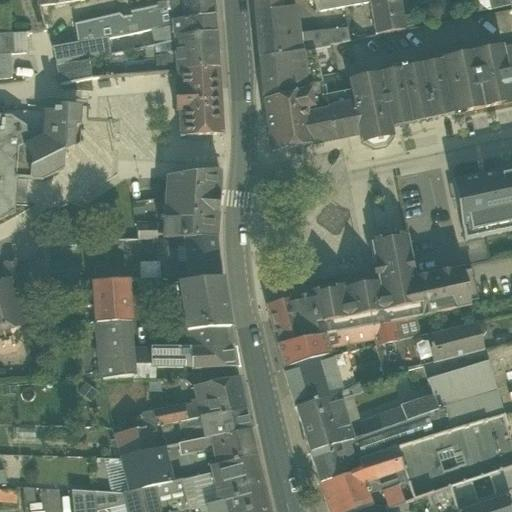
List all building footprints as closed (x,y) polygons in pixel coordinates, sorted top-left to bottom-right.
[(40,8),(55,6),(54,0),(38,0),(39,8),(40,8)] [(134,35),(151,32),(161,29),(172,25),(172,22),(170,0),(163,0),(164,4),(157,5),(158,9),(130,15),(131,21),(134,35)] [(170,0),(172,22),(214,17),(212,0),(170,0)] [(272,0),(254,4),(254,16),(281,11),(279,0),(272,0)] [(317,0),(319,13),(370,4),(368,0),(317,0)] [(368,0),(370,4),(375,37),(404,31),(398,0),(368,0)] [(451,19),(448,0),(435,2),(438,21),(451,19)] [(472,0),(476,14),(489,11),(486,0),(472,0)] [(486,0),(489,11),(510,6),(509,0),(486,0)] [(0,7),(0,35),(9,35),(7,7),(0,7)] [(254,16),(259,59),(299,52),(298,35),(295,8),(281,11),(254,16)] [(172,25),(174,39),(215,34),(214,17),(172,22),(172,25)] [(107,40),(134,35),(131,21),(123,22),(118,18),(77,27),(79,45),(94,43),(107,40)] [(174,39),(172,25),(161,29),(151,32),(154,48),(174,43),(174,39)] [(298,35),(299,52),(340,44),(348,42),(346,30),(298,35)] [(9,35),(11,56),(27,55),(26,34),(9,35)] [(174,39),(174,43),(176,73),(217,69),(215,34),(174,39)] [(9,35),(0,35),(0,56),(10,56),(11,56),(9,35)] [(107,40),(94,43),(97,59),(103,58),(110,57),(107,40)] [(89,61),(97,59),(94,43),(79,45),(76,46),(79,63),(89,61)] [(154,48),(155,62),(156,75),(176,73),(174,43),(154,48)] [(502,50),(511,98),(511,45),(502,48),(502,50)] [(52,51),(56,68),(79,63),(76,46),(52,51)] [(440,62),(451,116),(511,102),(511,98),(502,50),(502,48),(440,61),(440,62)] [(306,110),(307,115),(326,112),(325,109),(329,109),(326,96),(324,87),(321,87),(313,50),(301,52),(305,93),(309,90),(312,109),(306,110)] [(300,53),(299,52),(259,59),(263,100),(305,93),(301,52),(300,53)] [(110,57),(103,58),(104,69),(115,65),(127,64),(126,54),(110,57)] [(0,80),(11,79),(10,56),(0,56),(0,80)] [(97,59),(89,61),(92,80),(105,79),(104,69),(103,58),(97,59)] [(92,81),(92,80),(89,61),(79,63),(56,68),(60,87),(92,81)] [(113,78),(156,75),(155,62),(127,64),(115,65),(104,69),(105,79),(113,78)] [(350,91),(353,104),(356,118),(359,136),(361,145),(372,151),(384,149),(392,139),(391,129),(451,116),(440,62),(379,74),(379,75),(347,81),(350,91)] [(218,88),(217,69),(176,73),(177,89),(173,89),(173,93),(175,113),(179,113),(180,138),(222,136),(221,118),(220,118),(219,88),(218,88)] [(344,120),(342,111),(330,114),(329,109),(325,109),(326,112),(307,115),(306,110),(312,109),(309,90),(305,93),(263,100),(268,134),(344,120)] [(350,91),(338,93),(341,106),(353,104),(350,91)] [(329,109),(341,106),(338,93),(326,96),(329,109)] [(353,104),(341,106),(342,111),(344,120),(356,118),(353,104)] [(59,107),(59,111),(61,111),(61,114),(75,115),(74,127),(79,128),(80,108),(59,107)] [(41,182),(57,174),(57,161),(63,162),(63,153),(73,148),(74,127),(75,115),(61,114),(61,111),(59,111),(53,111),(53,113),(43,113),(42,130),(30,136),(25,133),(25,127),(10,117),(0,116),(0,220),(14,213),(16,181),(41,182)] [(356,118),(344,120),(347,138),(359,136),(356,118)] [(311,146),(347,138),(344,120),(268,134),(270,154),(311,146)] [(511,168),(451,181),(464,242),(511,232),(511,168)] [(166,179),(164,215),(217,214),(220,172),(166,179)] [(162,234),(162,241),(216,239),(217,214),(164,215),(164,216),(162,234)] [(136,226),(138,241),(157,241),(162,241),(162,234),(157,234),(157,227),(136,226)] [(369,244),(377,283),(416,277),(413,264),(410,251),(407,237),(369,244)] [(216,239),(162,241),(157,241),(159,280),(177,280),(178,286),(220,282),(218,263),(216,250),(216,239)] [(32,264),(39,287),(53,285),(45,260),(32,264)] [(10,282),(12,289),(23,286),(18,269),(18,267),(17,263),(4,266),(8,282),(10,282)] [(39,287),(32,264),(18,269),(23,286),(24,288),(39,287)] [(307,297),(313,326),(419,305),(421,318),(470,307),(462,268),(416,277),(377,283),(307,296),(307,297)] [(97,272),(98,283),(120,281),(119,271),(97,272)] [(93,283),(96,325),(97,325),(128,324),(130,324),(127,281),(120,281),(98,283),(93,283)] [(8,282),(0,284),(0,331),(22,325),(12,289),(10,282),(8,282)] [(223,296),(220,282),(178,286),(180,300),(186,334),(189,352),(232,349),(229,330),(223,296)] [(277,346),(316,338),(313,326),(307,297),(294,299),(294,300),(266,307),(277,346)] [(413,319),(421,318),(419,305),(313,326),(316,338),(323,337),(372,328),(413,319)] [(373,340),(375,347),(417,337),(413,319),(372,328),(375,340),(373,340)] [(97,325),(99,355),(131,352),(128,324),(97,325)] [(451,348),(457,346),(481,340),(476,324),(431,335),(425,336),(425,337),(428,349),(450,344),(451,348)] [(372,328),(323,337),(327,350),(350,345),(373,340),(375,340),(372,328)] [(425,336),(418,338),(421,351),(428,349),(425,337),(425,336)] [(329,357),(327,350),(323,337),(316,338),(277,346),(283,370),(329,357)] [(418,338),(417,337),(375,347),(381,378),(422,367),(425,367),(421,351),(418,338)] [(484,352),(481,340),(457,346),(460,358),(484,352)] [(421,351),(425,367),(460,358),(457,346),(451,348),(450,344),(428,349),(421,351)] [(187,352),(150,352),(150,366),(150,369),(155,369),(190,369),(190,371),(236,370),(232,349),(189,352),(187,352)] [(132,367),(131,352),(99,355),(102,381),(102,382),(133,378),(132,367)] [(132,367),(150,366),(150,352),(132,352),(131,352),(132,367)] [(484,352),(460,358),(425,367),(422,367),(426,382),(487,363),(484,352)] [(283,370),(295,410),(339,396),(329,357),(283,370)] [(432,398),(437,413),(495,394),(487,363),(426,382),(432,398)] [(155,381),(155,369),(150,369),(150,366),(132,367),(133,378),(155,381)] [(196,407),(198,416),(219,412),(220,418),(245,412),(237,378),(192,388),(196,407)] [(97,394),(85,384),(77,394),(90,404),(97,394)] [(400,408),(401,410),(360,423),(348,427),(352,440),(352,441),(358,462),(394,450),(428,439),(503,416),(495,394),(437,413),(432,398),(400,408)] [(309,455),(319,485),(358,470),(359,469),(357,462),(358,462),(352,441),(352,440),(348,427),(340,399),(339,396),(295,410),(299,422),(306,444),(309,455)] [(343,399),(340,399),(348,427),(360,423),(352,397),(349,398),(344,400),(343,399)] [(156,428),(199,419),(198,416),(196,407),(191,405),(153,413),(156,428)] [(245,416),(245,412),(220,418),(219,412),(198,416),(199,419),(204,440),(209,439),(248,430),(245,416)] [(141,416),(144,431),(156,428),(153,413),(141,416)] [(401,473),(405,484),(412,502),(426,497),(449,489),(511,468),(511,446),(503,416),(428,439),(394,450),(401,473)] [(34,429),(12,429),(12,441),(34,442),(34,429)] [(248,430),(209,439),(211,450),(215,466),(227,464),(245,460),(254,458),(255,458),(248,430)] [(121,460),(122,460),(148,452),(144,431),(115,437),(121,460)] [(179,456),(211,450),(209,439),(204,440),(177,446),(179,456)] [(177,446),(162,449),(165,460),(179,456),(177,446)] [(122,460),(121,460),(129,494),(171,484),(165,460),(162,449),(148,452),(122,460)] [(394,450),(358,462),(357,462),(359,469),(358,470),(362,481),(370,483),(394,475),(401,473),(394,450)] [(210,474),(211,479),(257,468),(254,458),(245,460),(227,464),(215,466),(208,466),(208,467),(210,474)] [(129,494),(121,460),(102,459),(111,495),(122,496),(122,495),(129,494)] [(263,494),(257,468),(211,479),(217,505),(263,494)] [(456,511),(511,491),(511,468),(449,489),(452,499),(456,511)] [(362,481),(358,470),(319,485),(328,511),(355,511),(370,506),(366,494),(362,481)] [(370,483),(362,481),(366,494),(383,492),(405,484),(401,473),(394,475),(396,481),(380,487),(370,483)] [(210,474),(182,481),(188,506),(200,503),(201,509),(198,509),(198,511),(207,511),(206,508),(217,505),(211,479),(210,474)] [(122,495),(122,496),(125,507),(126,511),(186,511),(189,511),(198,509),(201,509),(200,503),(188,506),(182,481),(171,484),(129,494),(122,495)] [(389,510),(412,502),(405,484),(383,492),(389,510)] [(33,490),(22,489),(23,504),(34,503),(33,490)] [(449,489),(426,497),(429,508),(452,499),(449,489)] [(0,503),(15,504),(16,492),(0,491),(0,503)] [(463,511),(511,495),(511,491),(456,511),(463,511)] [(71,493),(72,511),(97,511),(95,494),(71,493)] [(100,511),(109,510),(125,507),(122,496),(111,495),(95,494),(97,511),(100,511)] [(267,511),(263,494),(217,505),(206,508),(207,511),(267,511)] [(511,511),(511,495),(463,511),(511,511)]
